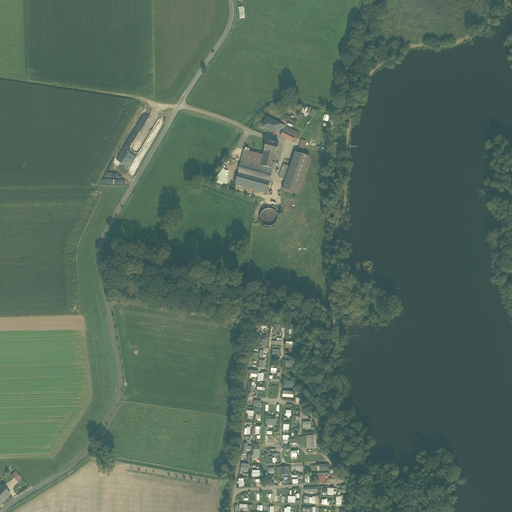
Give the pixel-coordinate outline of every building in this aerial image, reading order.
[(267,118),(264,123),(266,124),(264,128),(276,134),(278,130),(280,124),(267,118)] [(298,133),(285,126),(283,131),(296,137),(298,133)] [(294,142),(296,137),(283,131),(282,132),(280,136),(294,142)] [(264,152),(276,155),(279,144),(267,141),(264,152)] [(269,183),(272,169),(261,166),(263,155),(244,150),(237,174),(269,183)] [(264,152),(263,155),(261,166),(272,169),(276,155),(264,152)] [(282,190),(296,195),(309,157),(295,152),(290,167),(285,180),(282,190)] [(279,178),(285,180),(290,167),(283,164),(279,178)] [(235,184),(266,193),(269,183),(237,174),(235,184)] [(260,216),(260,219),(261,222),(264,225),(267,226),(270,226),(273,225),(276,223),(277,220),(277,216),(276,213),(274,211),(271,209),(267,209),(264,210),(261,213),(260,216)] [(372,303),(380,309),(382,307),(374,301),(372,303)] [(251,477),(263,476),(263,473),(260,473),(260,466),(255,467),(255,470),(251,471),(251,477)] [(318,482),(325,482),(325,479),(328,479),(328,473),(318,474),(318,482)] [(21,478),(18,474),(13,479),(17,483),(20,479),(21,478)] [(0,499),(3,502),(10,495),(1,486),(0,486),(0,499)]
